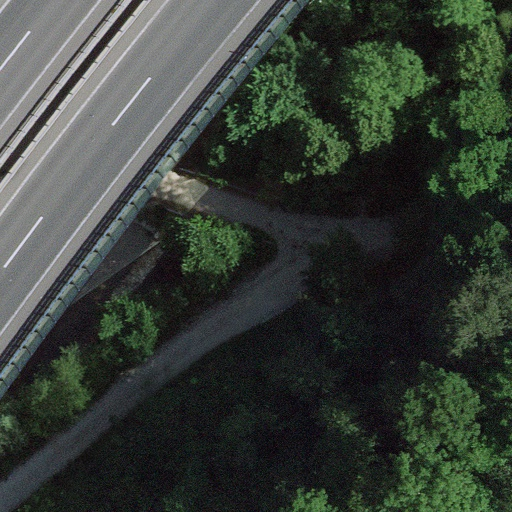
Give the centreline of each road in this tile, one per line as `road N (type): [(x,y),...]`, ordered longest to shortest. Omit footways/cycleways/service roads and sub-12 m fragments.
road 1 (track): [(511,151),(319,263),(299,231),(158,188),(0,170)]
road 2 (track): [(0,501),(319,263)]
road 3 (motorway): [(0,276),(212,0)]
